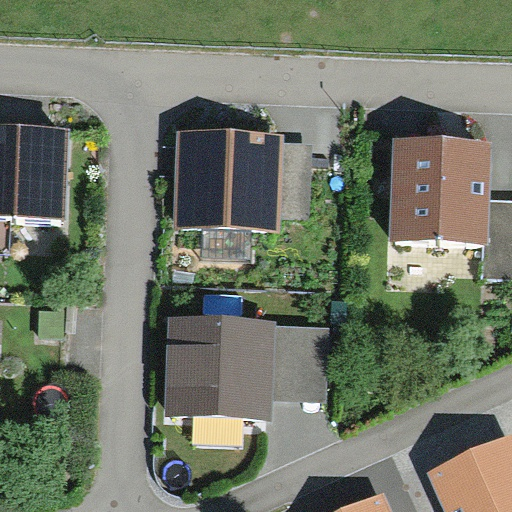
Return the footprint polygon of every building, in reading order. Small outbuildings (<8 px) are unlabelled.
[(287,143),(178,135),(173,232),(282,237),(287,143)] [(74,138),(0,136),(0,229),(72,231),(74,138)] [(493,149),(395,145),(392,248),(490,251),(493,149)] [(335,330),(170,326),(165,425),(274,428),(277,407),(333,409),(335,330)] [(511,511),(511,442),(431,482),(445,511),(511,511)] [(392,511),(386,500),(359,511),(392,511)]
